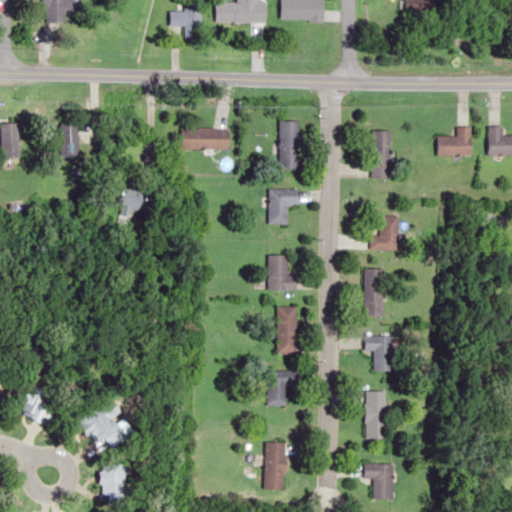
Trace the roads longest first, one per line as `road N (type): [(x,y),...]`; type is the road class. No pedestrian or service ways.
road 1 (residential): [(511,81),(0,71)]
road 2 (residential): [(325,486),(327,81)]
road 3 (residential): [(31,460),(58,454),(69,473),(65,484),(49,493),(35,488),(31,460)]
